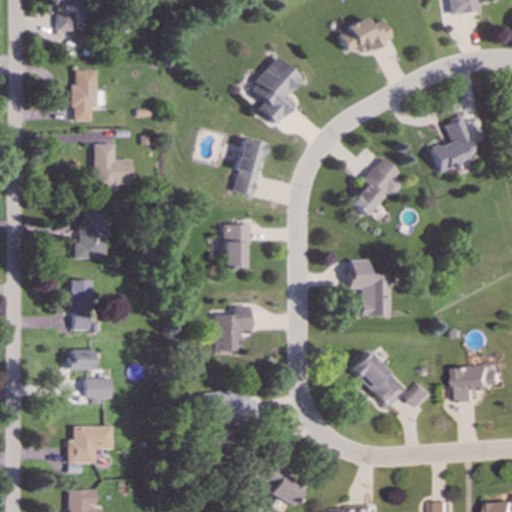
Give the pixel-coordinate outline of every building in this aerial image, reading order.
[(443,0),(445,15),(472,12),(471,0),(473,0),(443,0)] [(68,14),(52,14),(52,32),(68,31),(68,14)] [(378,20),(364,26),(361,19),(332,32),(341,52),(362,43),(365,51),(387,40),(378,20)] [(296,80),(272,58),(244,88),(260,102),(253,109),(271,125),(290,105),(281,96),(296,80)] [(87,121),(87,107),(98,106),(98,94),(92,94),(92,70),(70,70),(70,85),(67,86),(68,121),(87,121)] [(433,171),(471,158),(457,117),(439,123),(445,142),(426,149),(433,171)] [(259,144),(238,140),(229,193),(251,196),(259,144)] [(127,160),(110,160),(109,144),(88,145),(89,191),(113,191),(113,185),(128,184),(127,160)] [(360,217),(382,192),(388,197),(398,185),(390,179),(395,173),(379,159),(342,201),(360,217)] [(103,258),(102,220),(98,220),(98,211),(79,212),(80,226),(74,227),(74,243),(69,243),(70,259),(103,258)] [(244,225),(220,225),(219,269),(243,269),(244,225)] [(386,315),(385,275),(364,275),(364,260),(346,260),(346,289),(357,289),(357,316),(386,315)] [(65,308),(69,308),(69,330),(85,330),(86,280),(65,280),(65,308)] [(236,352),(236,331),(247,331),(247,306),(231,307),(231,314),(208,315),(209,352),(236,352)] [(89,350),(66,350),(65,369),(89,370),(89,350)] [(401,391),(364,351),(345,368),(383,408),(401,391)] [(107,379),(68,379),(68,367),(59,366),(58,381),(49,381),(49,397),(69,397),(68,404),(96,405),(96,399),(107,399),(107,379)] [(472,402),(472,391),(489,391),(489,367),(455,368),(456,386),(450,386),(450,403),(472,402)] [(404,396),(416,408),(430,395),(417,383),(404,396)] [(202,420),(219,420),(219,423),(252,422),(251,399),(244,400),(244,392),(201,393),(202,420)] [(108,426),(68,427),(68,441),(63,441),(63,464),(91,464),(91,450),(108,450),(108,426)] [(276,476),(280,467),(263,460),(251,487),(289,504),(298,485),(276,476)] [(97,511),(98,507),(93,507),(92,490),(64,491),(64,511),(97,511)] [(511,511),(511,500),(488,501),(488,511),(511,511)] [(444,511),(445,503),(429,503),(428,511),(444,511)]
